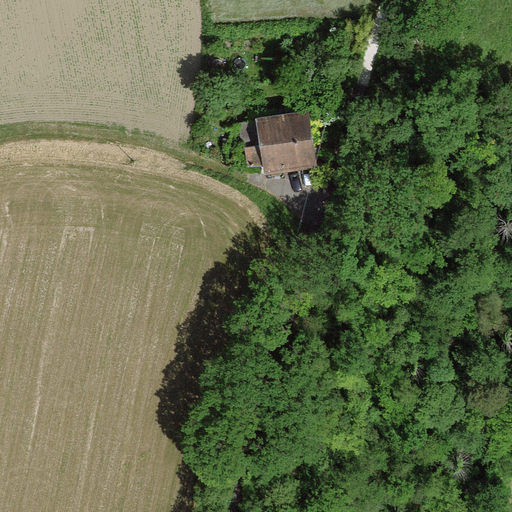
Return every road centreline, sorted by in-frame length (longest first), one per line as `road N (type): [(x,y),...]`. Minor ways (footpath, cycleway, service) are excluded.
road 1 (track): [(388,0),(323,223),(254,416),(231,511)]
road 2 (track): [(0,134),(84,128),(159,144),(272,183),(323,223)]
